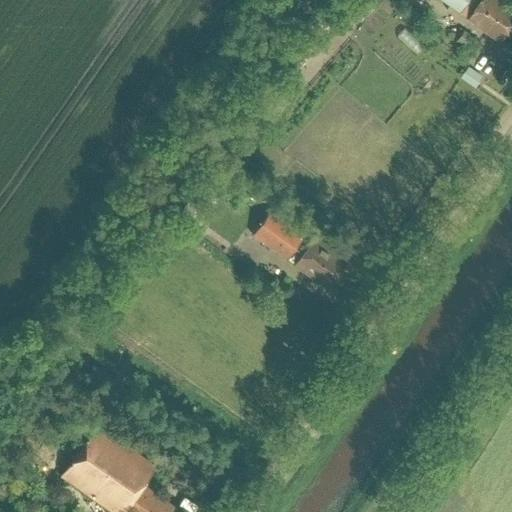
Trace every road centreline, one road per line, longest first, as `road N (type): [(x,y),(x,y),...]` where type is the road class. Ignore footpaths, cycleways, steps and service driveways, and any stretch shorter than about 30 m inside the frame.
road 1 (tertiary): [(252,511),(511,143)]
road 2 (track): [(374,511),(511,319)]
